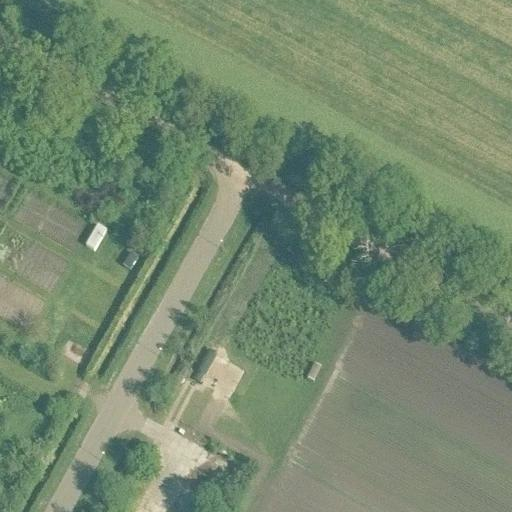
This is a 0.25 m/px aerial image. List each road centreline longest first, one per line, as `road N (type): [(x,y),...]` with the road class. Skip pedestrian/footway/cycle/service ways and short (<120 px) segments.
road 1 (track): [(243,175),(511,324)]
road 2 (unclassified): [(0,38),(243,175)]
